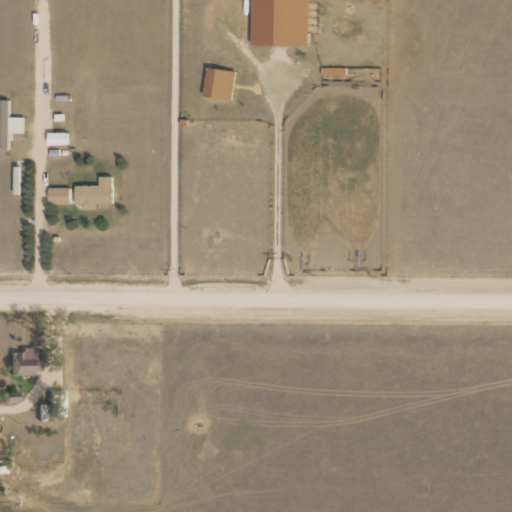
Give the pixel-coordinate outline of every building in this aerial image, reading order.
[(114,178),(100,178),(100,187),(76,187),(76,205),(114,205),(114,178)] [(71,189),(49,189),(49,206),(71,206),(71,189)] [(38,349),(10,349),(10,375),(38,375),(38,349)] [(63,418),(63,392),(51,392),(51,418),(63,418)] [(3,393),(3,404),(16,404),(16,393),(3,393)]
